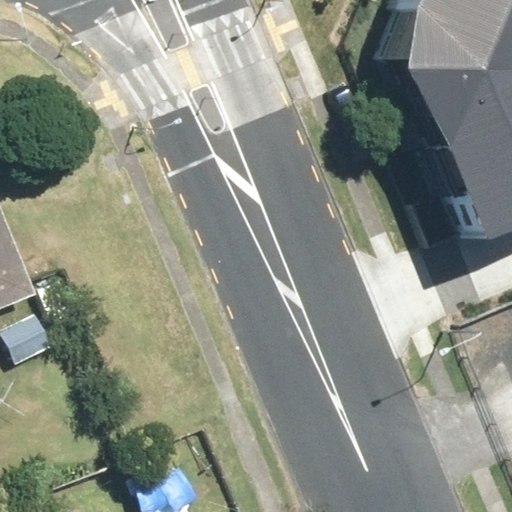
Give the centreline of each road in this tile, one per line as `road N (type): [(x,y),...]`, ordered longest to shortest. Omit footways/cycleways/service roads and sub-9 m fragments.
road 1 (tertiary): [(313,325),(232,217),(101,0)]
road 2 (tertiary): [(212,0),(286,177),(313,325)]
road 3 (residential): [(313,325),(511,248)]
road 4 (tertiary): [(313,325),(392,511)]
